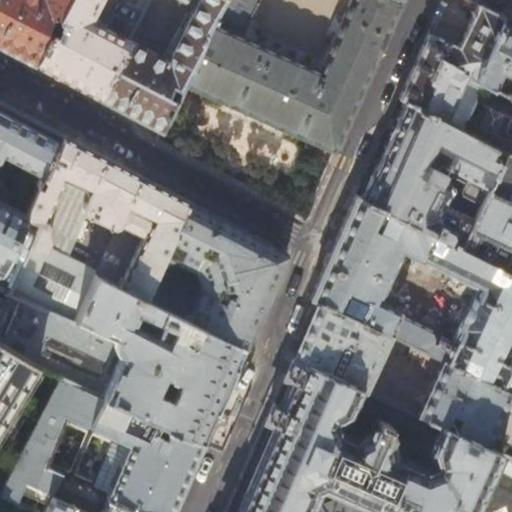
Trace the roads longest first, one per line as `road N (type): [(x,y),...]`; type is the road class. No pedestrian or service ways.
road 1 (residential): [(0,76),(313,244)]
road 2 (residential): [(313,244),(195,511)]
road 3 (residential): [(420,0),(313,244)]
